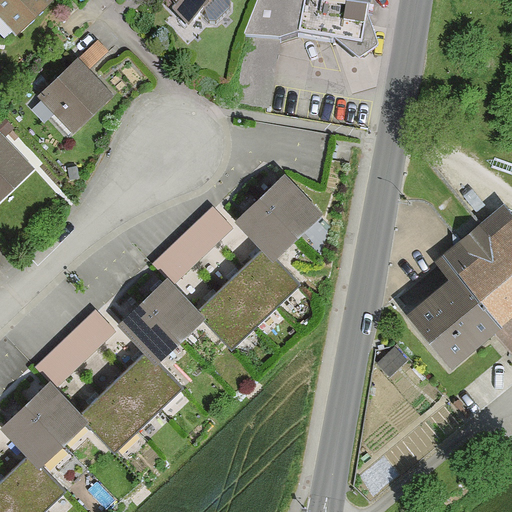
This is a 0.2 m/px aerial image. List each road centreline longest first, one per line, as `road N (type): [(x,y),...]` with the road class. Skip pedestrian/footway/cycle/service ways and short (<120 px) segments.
road 1 (tertiary): [(322,511),(415,0)]
road 2 (residential): [(161,151),(0,304)]
